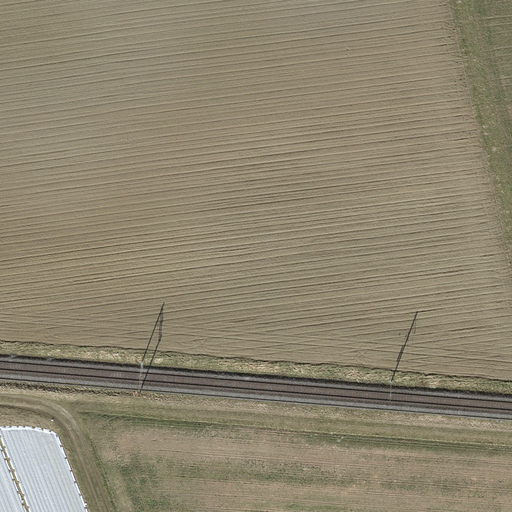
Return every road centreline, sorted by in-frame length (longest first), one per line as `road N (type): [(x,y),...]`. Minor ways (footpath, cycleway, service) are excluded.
road 1 (track): [(511,440),(75,409)]
road 2 (track): [(0,403),(75,409),(113,511)]
